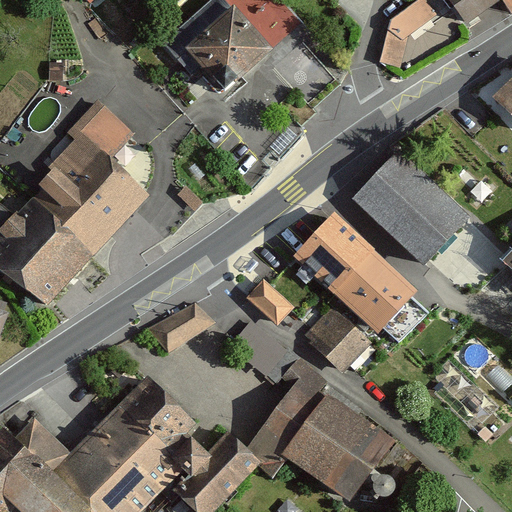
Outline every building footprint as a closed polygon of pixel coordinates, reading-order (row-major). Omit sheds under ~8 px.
[(99,0),(82,0),(90,9),(99,0)] [(217,94),(266,52),(221,0),(219,0),(171,45),(217,94)] [(408,42),(453,14),(444,0),(420,0),(397,15),(391,24),(408,42)] [(511,20),(511,0),(444,0),(453,14),(470,41),(509,16),(511,20)] [(511,89),(495,105),(511,124),(511,89)] [(96,262),(151,201),(111,165),(134,139),(100,109),(77,134),(94,149),(39,211),(96,262)] [(454,220),(390,157),(349,198),(413,262),(454,220)] [(0,281),(51,313),(96,262),(39,211),(24,227),(0,254),(0,281)] [(415,295),(333,218),(295,259),(377,336),(415,295)] [(511,281),(511,242),(492,264),(511,281)] [(292,309),(261,281),(246,298),(277,326),(292,309)] [(195,305),(148,330),(167,352),(214,324),(195,305)] [(369,344),(331,308),(306,334),(343,370),(369,344)] [(0,353),(12,321),(0,316),(0,353)] [(252,318),(238,334),(252,347),(245,356),(266,374),(288,349),(252,318)] [(186,482),(178,492),(197,511),(210,511),(256,465),(245,454),(226,434),(205,456),(183,435),(193,424),(147,379),(113,413),(186,482)] [(245,454),(256,465),(272,476),(284,456),(348,501),(388,449),(297,384),(245,454)] [(14,440),(89,511),(140,511),(161,492),(169,501),(178,492),(186,482),(113,413),(68,456),(34,421),(14,440)] [(19,511),(87,511),(89,511),(14,440),(3,430),(0,432),(0,511),(10,511),(15,508),(19,511)]
